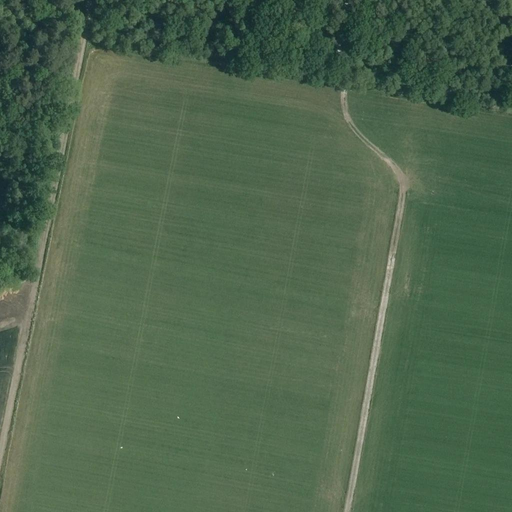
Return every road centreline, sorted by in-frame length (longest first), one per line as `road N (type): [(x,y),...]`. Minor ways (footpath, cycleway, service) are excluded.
road 1 (track): [(344,511),(401,189),(347,104),(355,0)]
road 2 (track): [(0,459),(91,0)]
